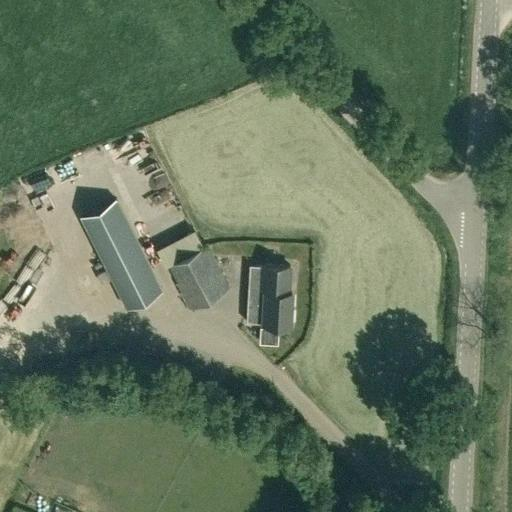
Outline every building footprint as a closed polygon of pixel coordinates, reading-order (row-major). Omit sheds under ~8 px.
[(80,216),(126,307),(161,289),(116,198),(80,216)] [(168,265),(189,308),(229,288),(208,245),(168,265)] [(287,291),(288,264),(265,263),(265,267),(247,266),(246,322),(290,323),(291,291),(287,291)] [(260,342),(276,342),(277,326),(261,326),(260,342)] [(86,354),(86,365),(96,364),(95,354),(86,354)] [(206,386),(219,391),(225,378),(211,372),(206,386)]
